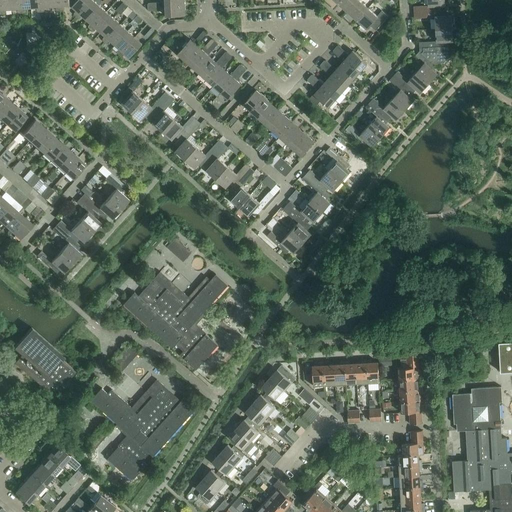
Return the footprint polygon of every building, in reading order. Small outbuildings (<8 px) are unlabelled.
[(11,0),(1,0),(2,14),(5,14),(6,13),(6,10),(12,9),(11,0)] [(20,0),(11,0),(12,9),(18,9),(18,12),(19,13),(22,13),(20,0)] [(30,0),(20,0),(22,13),(24,13),(25,12),(25,9),(31,8),(30,0)] [(39,0),(30,0),(31,8),(37,8),(37,11),(38,12),(41,12),(39,0)] [(49,0),(39,0),(41,12),(43,12),(44,11),(44,8),(50,7),(49,0)] [(59,0),(49,0),(50,7),(56,7),(56,10),(57,11),(60,11),(59,0)] [(69,0),(59,0),(60,11),(62,11),(64,10),(63,6),(70,6),(69,0)] [(74,15),(76,17),(90,0),(77,0),(72,7),(76,11),(74,13),(74,15)] [(92,0),(90,0),(76,17),(78,19),(80,18),(82,16),(86,20),(99,5),(92,0)] [(341,0),(338,4),(347,12),(358,0),(341,0)] [(359,0),(358,0),(347,12),(357,21),(368,8),(359,0)] [(413,7),(414,13),(439,11),(438,6),(445,6),(444,0),(427,0),(428,6),(413,7)] [(123,3),(119,7),(124,11),(128,7),(123,3)] [(99,5),(86,20),(91,24),(88,26),(89,28),(90,30),(106,12),(99,5)] [(185,5),(165,6),(166,16),(185,15),(185,5)] [(124,11),(119,7),(116,11),(121,15),(124,11)] [(368,8),(357,21),(366,29),(370,25),(376,31),(388,17),(382,11),(377,16),(368,8)] [(439,11),(414,13),(414,19),(435,17),(435,29),(452,28),(452,16),(445,16),(445,11),(439,11)] [(106,12),(90,30),(92,31),(94,31),(96,29),(101,33),(113,18),(106,12)] [(137,16),(134,19),(139,24),(142,20),(137,16)] [(113,18),(101,33),(105,36),(103,39),(103,41),(105,42),(120,25),(113,18)] [(139,24),(134,19),(130,23),(135,28),(139,24)] [(120,25),(105,42),(107,44),(108,44),(111,41),(115,45),(128,31),(120,25)] [(152,28),(144,36),(147,39),(154,31),(152,28)] [(422,49),(420,51),(436,66),(439,69),(449,57),(448,46),(447,46),(447,42),(453,41),(452,28),(435,29),(436,41),(422,42),(422,49)] [(128,31),(115,45),(119,49),(117,52),(117,53),(119,55),(135,37),(128,31)] [(203,31),(196,40),(199,42),(206,35),(205,33),(203,31)] [(135,37),(119,55),(121,57),(123,57),(125,54),(130,58),(142,44),(135,37)] [(178,54),(185,60),(198,46),(190,39),(178,54)] [(202,50),(198,46),(185,60),(192,67),(215,41),(213,39),(211,40),(202,50)] [(192,67),(199,73),(212,59),(208,55),(217,45),(217,43),(215,41),(192,67)] [(335,48),(346,58),(360,71),(367,64),(353,51),(349,55),(339,46),(337,46),(335,48)] [(335,48),(333,51),(333,52),(343,61),(340,66),(354,78),(360,71),(346,58),(335,48)] [(424,63),(416,72),(429,84),(437,74),(432,70),(436,66),(420,51),(416,56),(424,63)] [(216,62),(212,59),(199,73),(207,80),(221,63),(229,54),(227,52),(225,52),(216,62)] [(226,72),(222,68),(231,58),(231,56),(229,54),(221,63),(207,80),(214,86),(226,72)] [(336,70),(326,61),(324,61),(322,63),(333,73),(348,85),(354,78),(340,66),(336,70)] [(348,85),(322,63),(320,65),(320,67),(331,76),(327,80),(341,93),(348,85)] [(214,86),(221,92),(243,67),(241,65),(240,65),(230,75),(226,72),(214,86)] [(243,67),(221,92),(228,99),(241,85),(236,81),(246,70),(245,69),(243,67)] [(397,72),(393,76),(412,93),(415,89),(420,93),(429,84),(416,72),(408,81),(397,72)] [(327,80),(323,84),(313,75),(311,75),(309,77),(335,100),(341,93),(327,80)] [(122,104),(131,112),(143,99),(134,91),(143,81),(139,76),(122,95),(126,99),(122,104)] [(400,90),(392,99),(405,110),(413,101),(408,96),(412,93),(393,76),(389,80),(400,90)] [(318,90),(314,95),(328,107),(335,100),(309,77),(308,79),(308,81),(318,90)] [(243,104),(251,111),(263,97),(256,90),(243,104)] [(143,99),(131,112),(141,121),(145,116),(149,119),(153,115),(170,96),(165,92),(152,107),(143,99)] [(170,96),(153,115),(157,118),(153,123),(162,132),(174,119),(165,111),(174,100),(170,96)] [(5,97),(0,103),(0,117),(13,104),(5,97)] [(263,97),(251,111),(258,117),(271,103),(263,97)] [(373,98),(369,103),(388,119),(391,116),(396,120),(405,110),(392,99),(384,108),(373,98)] [(271,103),(258,117),(265,124),(278,110),(271,103)] [(376,117),(368,126),(381,137),(389,128),(384,123),(388,119),(369,103),(365,107),(376,117)] [(13,104),(0,117),(7,124),(20,110),(13,104)] [(20,110),(7,124),(14,131),(27,117),(20,110)] [(278,110),(265,124),(272,130),(285,116),(278,110)] [(174,119),(162,132),(172,140),(176,135),(180,139),(197,120),(192,116),(183,127),(174,119)] [(285,116),(272,130),(279,137),(292,122),(285,116)] [(231,129),(233,131),(241,122),(238,119),(231,127),(231,129)] [(22,134),(30,140),(42,126),(35,120),(22,134)] [(197,120),(180,139),(176,143),(180,147),(175,152),(185,160),(197,147),(188,139),(201,124),(197,120)] [(241,122),(233,131),(235,133),(237,132),(244,125),(241,122)] [(292,122),(279,137),(287,143),(299,129),(292,122)] [(381,137),(368,126),(360,135),(349,125),(345,130),(364,146),(367,142),(372,147),(381,137)] [(42,126),(30,140),(37,147),(49,133),(42,126)] [(299,129),(287,143),(294,149),(306,135),(299,129)] [(246,142),(248,143),(255,135),(252,132),(245,140),(246,142)] [(49,133),(37,147),(44,153),(57,139),(49,133)] [(255,135),(248,143),(250,145),(252,145),(258,138),(255,135)] [(306,135),(294,149),(301,156),(314,142),(306,135)] [(57,139),(44,153),(51,160),(64,145),(57,139)] [(197,147),(185,160),(195,169),(199,164),(203,167),(207,163),(224,144),(219,140),(206,155),(197,147)] [(224,144),(207,163),(211,166),(206,171),(216,179),(227,167),(219,159),(228,148),(224,144)] [(64,145),(51,160),(58,166),(71,152),(64,145)] [(260,154),(262,156),(270,148),(267,145),(260,153),(260,154)] [(336,162),(329,170),(341,182),(350,172),(345,168),(348,164),(330,147),(326,152),(336,162)] [(270,148),(262,156),(264,158),(266,158),(273,150),(270,148)] [(6,149),(0,155),(0,158),(7,165),(15,157),(6,149)] [(71,152),(58,166),(65,172),(78,158),(71,152)] [(78,158),(65,172),(73,179),(86,165),(78,158)] [(274,167),(276,169),(284,160),(281,158),(274,165),(274,167)] [(284,160),(276,169),(284,176),(286,176),(293,168),(284,160)] [(13,170),(15,172),(22,163),(19,161),(12,168),(13,170)] [(22,163),(15,172),(17,174),(18,174),(25,166),(22,163)] [(227,167),(216,179),(225,188),(230,183),(234,187),(250,168),(246,164),(236,174),(227,167)] [(250,168),(234,187),(230,191),(234,194),(229,199),(239,208),(250,195),(241,187),(255,172),(250,168)] [(310,170),(306,174),(324,191),(328,187),(333,191),(341,182),(329,170),(321,179),(310,170)] [(27,183),(29,185),(36,176),(33,173),(27,181),(27,183)] [(324,191),(306,174),(302,179),(317,192),(309,201),(322,213),(330,203),(325,199),(329,195),(324,191)] [(94,175),(88,181),(92,184),(97,178),(94,175)] [(115,189),(107,198),(120,210),(129,200),(124,196),(127,192),(109,175),(105,180),(115,189)] [(36,176),(29,185),(31,186),(33,186),(39,179),(36,176)] [(12,184),(9,188),(13,193),(17,189),(12,184)] [(41,195),(43,197),(51,189),(48,186),(41,194),(41,195)] [(13,193),(9,188),(5,192),(10,197),(13,193)] [(51,189),(43,197),(45,199),(47,199),(54,192),(51,189)] [(250,195),(239,208),(249,216),(253,211),(257,215),(273,196),(269,192),(259,203),(250,195)] [(84,193),(80,198),(99,215),(103,219),(107,215),(112,219),(120,210),(107,198),(99,207),(84,193)] [(27,197),(23,201),(28,205),(31,201),(27,197)] [(87,212),(79,221),(92,233),(100,223),(95,219),(99,215),(80,198),(76,202),(87,212)] [(4,199),(0,202),(0,217),(11,205),(4,199)] [(28,205),(23,201),(19,205),(24,209),(28,205)] [(290,201),(286,205),(305,222),(308,218),(313,222),(322,213),(309,201),(301,210),(290,201)] [(11,205),(0,217),(0,222),(1,222),(5,226),(18,212),(11,205)] [(305,222),(286,205),(282,210),(298,223),(290,232),(303,244),(311,234),(306,230),(310,226),(305,222)] [(41,210),(34,218),(36,220),(43,212),(41,210)] [(278,211),(273,217),(276,219),(281,214),(278,211)] [(18,212),(5,226),(9,230),(7,232),(7,234),(9,236),(25,218),(18,212)] [(25,218),(9,236),(11,237),(13,237),(15,235),(20,239),(32,225),(25,218)] [(60,220),(56,225),(75,242),(78,238),(83,242),(92,233),(79,221),(71,230),(60,220)] [(75,242),(56,225),(52,229),(68,243),(60,252),(72,263),(81,254),(76,249),(79,245),(75,242)] [(303,244),(290,232),(282,241),(271,232),(267,236),(285,253),(289,249),(294,253),(303,244)] [(167,247),(170,250),(175,244),(172,241),(170,244),(167,247)] [(72,263),(60,252),(52,261),(41,251),(37,256),(55,272),(59,268),(64,273),(72,263)] [(143,299),(139,296),(135,292),(124,304),(173,348),(176,344),(183,351),(180,355),(196,370),(218,345),(196,325),(207,313),(205,311),(228,285),(216,274),(210,280),(206,277),(188,297),(173,283),(170,286),(157,275),(149,284),(153,288),(143,299)] [(219,319),(216,323),(223,328),(226,325),(219,319)] [(31,328),(14,348),(22,355),(15,363),(53,397),(75,372),(62,360),(64,357),(31,328)] [(511,342),(499,343),(500,373),(511,371),(511,342)] [(391,357),(379,358),(380,366),(392,365),(391,357)] [(362,363),(356,363),(357,384),(368,383),(367,360),(361,360),(362,363)] [(372,360),(367,360),(368,383),(379,383),(378,362),(372,363),(372,360)] [(399,369),(399,380),(420,379),(419,360),(407,361),(407,368),(399,369)] [(340,364),(334,365),(336,385),(346,385),(345,361),(340,362),(340,364)] [(350,361),(345,361),(346,385),(357,384),(356,363),(350,364),(350,361)] [(325,386),(323,362),(318,363),(318,366),(312,366),(313,386),(325,386)] [(329,362),(323,362),(325,386),(336,385),(334,365),(329,365),(329,362)] [(119,363),(116,366),(123,371),(126,368),(119,363)] [(278,370),(270,378),(284,391),(297,378),(283,365),(278,370)] [(284,391),(270,378),(262,387),(277,400),(280,403),(281,403),(288,395),(284,391)] [(397,389),(397,391),(423,389),(423,386),(420,386),(420,379),(399,380),(400,389),(397,389)] [(150,394),(146,391),(132,407),(112,389),(108,393),(102,388),(91,400),(117,424),(115,426),(127,437),(108,459),(132,481),(147,464),(143,461),(150,453),(153,456),(197,408),(185,397),(178,405),(166,395),(169,390),(160,382),(150,394)] [(457,424),(457,431),(466,430),(467,460),(452,461),(454,491),(454,492),(489,490),(490,509),(470,510),(470,511),(511,511),(511,452),(508,453),(507,438),(502,438),(501,429),(501,428),(501,425),(502,425),(501,420),(500,402),(502,402),(501,387),(471,388),(472,393),(452,394),(454,424),(457,424)] [(423,389),(397,391),(397,392),(400,392),(400,402),(421,400),(420,393),(423,393),(423,389)] [(261,395),(253,403),(268,417),(276,408),(261,395)] [(309,395),(305,399),(309,403),(313,399),(309,395)] [(421,400),(400,402),(401,413),(409,412),(421,412),(421,400)] [(268,417),(253,403),(245,412),(260,425),(268,417)] [(311,407),(307,411),(316,419),(320,415),(311,407)] [(316,419),(307,411),(302,416),(312,424),(316,419)] [(245,420),(237,428),(251,442),(259,433),(245,420)] [(255,445),(251,442),(237,428),(229,437),(247,454),(255,445)] [(291,429),(287,433),(296,441),(300,437),(291,429)] [(103,433),(98,439),(101,443),(107,436),(103,433)] [(296,441),(287,433),(283,438),(292,446),(296,441)] [(403,444),(403,455),(419,454),(419,455),(424,454),(423,443),(411,443),(403,444)] [(57,445),(48,455),(61,466),(70,457),(57,445)] [(228,445),(220,453),(235,467),(243,458),(228,445)] [(273,449),(269,453),(278,461),(282,457),(273,449)] [(235,467),(220,453),(212,462),(227,475),(235,467)] [(278,461),(269,453),(265,458),(274,466),(278,461)] [(398,455),(399,466),(422,465),(422,460),(419,460),(419,455),(419,454),(403,455),(398,455)] [(48,455),(40,464),(53,476),(61,466),(48,455)] [(40,464),(32,473),(45,485),(53,476),(40,464)] [(422,465),(399,466),(399,477),(420,476),(419,470),(422,470),(422,465)] [(79,466),(76,469),(83,475),(86,472),(79,466)] [(253,468),(245,477),(250,481),(258,472),(253,468)] [(212,470),(204,479),(218,492),(226,483),(212,470)] [(340,470),(333,478),(338,482),(345,474),(340,470)] [(32,473),(23,483),(36,494),(45,485),(32,473)] [(420,476),(399,477),(400,488),(423,486),(423,481),(420,481),(420,476)] [(218,492),(204,479),(196,487),(201,492),(198,495),(198,496),(199,497),(205,503),(208,504),(209,502),(218,492)] [(277,488),(270,496),(287,511),(290,508),(288,506),(292,501),(286,496),(290,491),(278,480),(277,481),(273,485),(277,488)] [(66,481),(63,484),(69,490),(72,487),(66,481)] [(36,494),(23,483),(15,492),(28,504),(36,494)] [(69,490),(63,484),(60,488),(67,494),(69,490)] [(97,492),(89,485),(86,488),(94,495),(95,495),(97,492)] [(423,486),(400,488),(400,499),(421,497),(421,492),(423,491),(423,486)] [(314,492),(312,490),(304,499),(306,501),(303,504),(308,509),(306,511),(307,511),(311,511),(325,497),(317,489),(314,492)] [(369,496),(361,489),(358,492),(366,499),(369,496)] [(89,499),(94,503),(94,502),(106,511),(112,511),(111,511),(115,506),(97,492),(95,495),(94,495),(91,499),(90,498),(89,499)] [(270,496),(262,504),(271,511),(286,511),(287,511),(270,496)] [(325,497),(311,511),(326,511),(333,504),(325,497)] [(421,497),(400,499),(401,510),(424,508),(424,503),(421,503),(421,497)] [(74,503),(78,506),(82,501),(78,498),(74,503)] [(239,498),(232,506),(236,509),(243,501),(239,498)] [(49,500),(46,503),(53,509),(56,506),(49,500)] [(90,507),(82,501),(78,506),(85,511),(86,511),(88,510),(90,507)] [(106,511),(94,502),(94,503),(90,507),(88,510),(90,511),(106,511)] [(50,511),(53,509),(46,503),(43,506),(49,511),(50,511)] [(222,511),(226,507),(221,503),(213,511),(222,511)] [(342,511),(340,511),(355,511),(356,511),(348,503),(342,511)]
